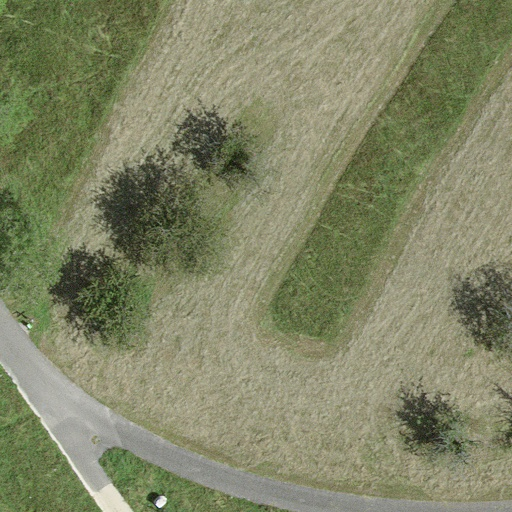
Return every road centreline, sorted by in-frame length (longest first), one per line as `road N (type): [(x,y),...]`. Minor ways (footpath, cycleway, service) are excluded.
road 1 (track): [(483,511),(350,509),(245,487),(161,457),(49,399),(0,331)]
road 2 (track): [(49,399),(117,511)]
